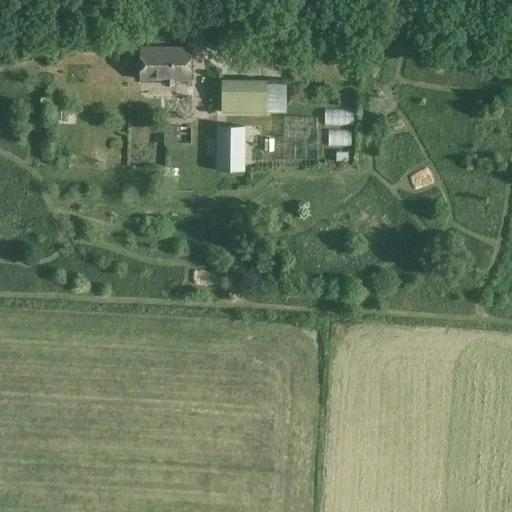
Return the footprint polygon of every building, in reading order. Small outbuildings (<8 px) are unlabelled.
[(190,80),(190,49),(139,49),(139,80),(190,80)] [(221,80),(221,113),(266,113),(266,81),(221,80)] [(267,85),(269,108),(281,108),(279,84),(267,85)] [(164,146),(191,145),(192,126),(164,127),(164,146)] [(216,127),(216,171),(244,171),(244,127),(216,127)]
